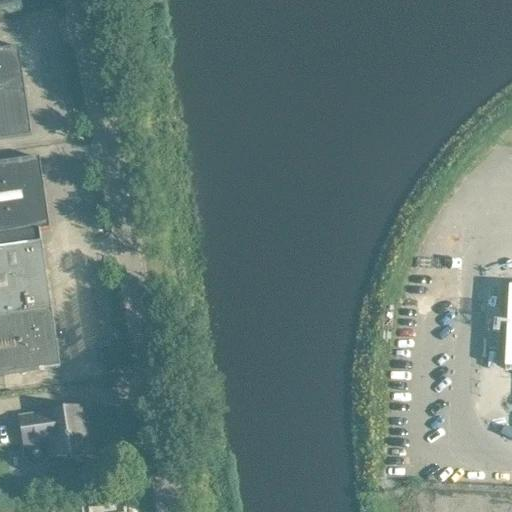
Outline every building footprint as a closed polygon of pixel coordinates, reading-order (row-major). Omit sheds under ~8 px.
[(0,140),(31,136),(18,47),(0,49),(0,140)] [(40,159),(0,164),(0,237),(40,232),(50,231),(40,159)] [(0,377),(60,368),(42,244),(40,232),(0,237),(0,377)] [(451,428),(455,329),(396,327),(389,482),(418,483),(421,427),(451,428)] [(47,416),(21,420),(24,445),(25,448),(24,456),(27,462),(34,466),(42,465),(47,459),(53,458),(89,453),(85,427),(87,427),(84,409),(47,415),(47,416)] [(449,445),(447,475),(505,477),(506,448),(449,445)]
